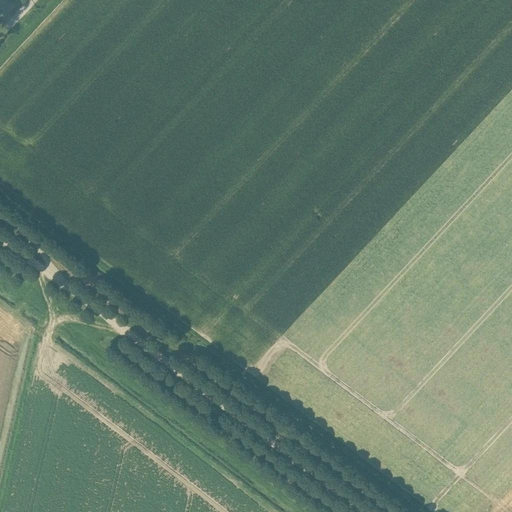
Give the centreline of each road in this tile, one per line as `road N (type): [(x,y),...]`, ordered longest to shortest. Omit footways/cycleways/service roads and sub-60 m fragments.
road 1 (track): [(309,511),(0,275)]
road 2 (unclassified): [(57,280),(364,511)]
road 3 (track): [(271,511),(40,335)]
road 4 (track): [(0,502),(36,343),(49,319),(35,264)]
road 5 (track): [(49,316),(142,331),(175,348),(195,335)]
